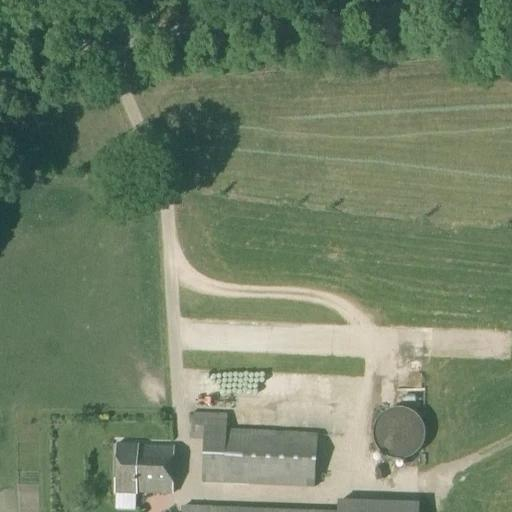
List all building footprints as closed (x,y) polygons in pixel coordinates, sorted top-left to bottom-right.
[(503,369),(503,340),(445,338),(445,367),(503,369)] [(417,399),(421,420),(434,417),(430,396),(417,399)] [(398,461),(403,460),(407,459),(411,457),(415,454),(418,451),(421,447),(422,442),(423,438),(423,433),(422,429),(421,425),(419,421),(416,417),(412,414),(408,412),(404,410),(399,410),(394,410),(390,411),(386,412),(382,415),(378,418),(376,422),(374,426),(372,431),(372,435),(372,440),(373,444),(375,448),(378,452),(381,455),(385,458),(389,460),(394,461),(398,461)] [(314,488),(316,436),(224,432),(225,416),(189,415),(188,439),(204,440),(202,484),(314,488)] [(173,495),(174,448),(139,447),(139,445),(117,444),(116,494),(173,495)] [(47,476),(47,455),(29,455),(28,475),(47,476)]
